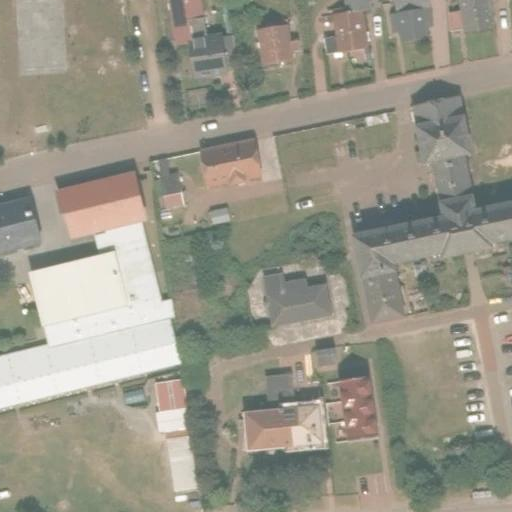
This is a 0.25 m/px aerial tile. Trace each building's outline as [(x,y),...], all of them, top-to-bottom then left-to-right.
[(207,17),(204,0),(166,0),(173,42),(190,40),(187,20),(207,17)] [(377,8),(376,0),(349,0),(351,11),(371,9),(377,8)] [(397,42),(432,36),(430,23),(438,21),(434,0),(397,0),(399,13),(393,14),(397,42)] [(496,28),(493,0),(463,0),(465,9),(467,26),(468,32),(496,28)] [(374,47),(371,9),(351,11),(336,12),(340,50),(374,47)] [(456,27),(467,26),(465,9),(454,10),(456,27)] [(292,42),(291,28),(261,32),(265,65),(306,60),(303,41),(292,42)] [(231,74),(226,32),(191,36),(197,79),(231,74)] [(511,200),(485,206),(465,99),(419,108),(429,164),(439,162),(448,213),(358,229),(373,313),(405,307),(398,265),(471,252),(511,244),(511,200)] [(267,177),(259,140),(204,151),(211,188),(267,177)] [(160,209),(187,206),(182,173),(172,174),(170,159),(154,161),(160,209)] [(0,410),(184,363),(173,296),(163,300),(145,226),(152,223),(138,172),(63,192),(69,221),(74,239),(99,234),(102,252),(33,272),(50,341),(0,353),(0,410)] [(0,256),(44,244),(32,194),(0,201),(0,256)] [(287,271),(262,275),(271,330),(336,319),(331,284),(309,288),(307,277),(288,280),(287,271)] [(272,414),(249,417),(253,450),(330,440),(326,407),(301,411),(296,373),(267,377),(272,414)] [(384,437),(376,376),(339,381),(347,442),(384,437)] [(186,378),(159,382),(163,408),(158,409),(162,436),(167,435),(176,494),(202,490),(186,378)]
